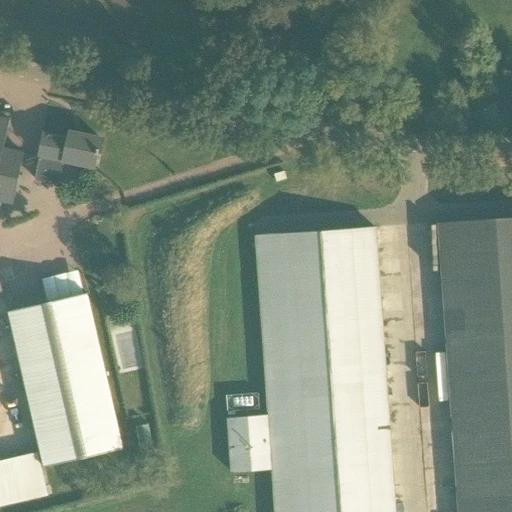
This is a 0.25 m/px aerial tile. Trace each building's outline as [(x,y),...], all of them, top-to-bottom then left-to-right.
[(0,178),(17,182),(23,153),(4,149),(10,120),(0,117),(0,178)] [(44,134),(39,156),(63,161),(63,162),(95,168),(98,154),(98,155),(99,149),(101,139),(70,132),(68,139),(44,134)] [(511,511),(511,218),(438,223),(458,511),(511,511)] [(394,511),(374,227),(256,236),(268,416),(228,418),(232,473),(272,470),(274,511),(394,511)] [(9,311),(17,347),(44,467),(123,449),(87,293),(9,311)] [(0,461),(0,506),(48,495),(38,452),(0,461)]
